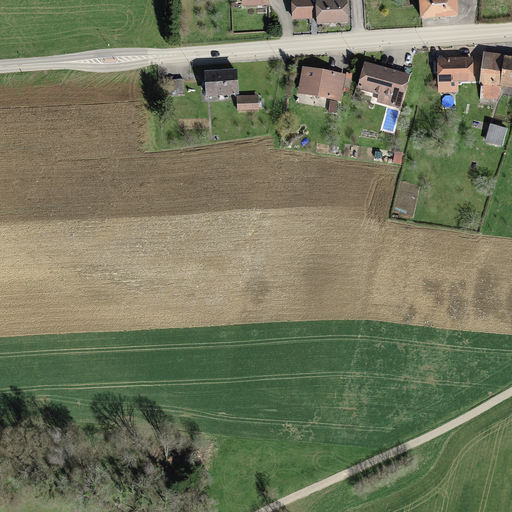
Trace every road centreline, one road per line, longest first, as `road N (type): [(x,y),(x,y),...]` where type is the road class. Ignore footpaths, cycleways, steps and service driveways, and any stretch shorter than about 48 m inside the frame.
road 1 (secondary): [(0,67),(511,31)]
road 2 (track): [(264,511),(511,391)]
